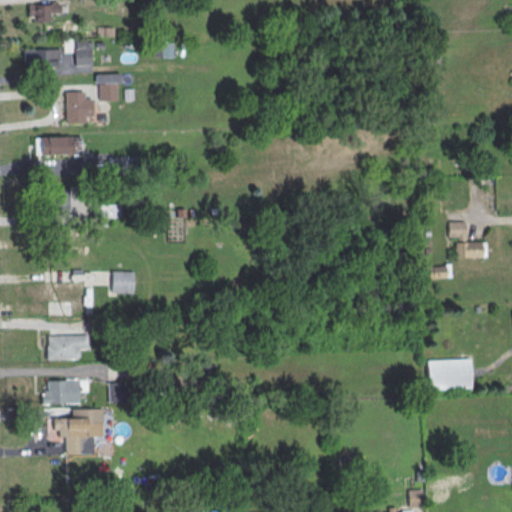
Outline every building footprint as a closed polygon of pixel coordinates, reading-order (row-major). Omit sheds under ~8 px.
[(27,4),(59,4),(59,14),(49,14),(49,22),(32,23),(32,17),(27,17),(27,4)] [(73,49),(90,48),(91,65),(74,66),(73,58),(73,49)] [(22,50),(58,49),(58,67),(28,68),(28,62),(22,62),(22,50)] [(97,84),(115,83),(116,101),(98,101),(97,84)] [(63,92),(83,92),(83,99),(91,99),(91,117),(83,117),(83,123),(64,123),(63,92)] [(38,138),(69,137),(70,155),(39,156),(38,138)] [(107,157),(124,156),(125,174),(108,175),(108,166),(107,157)] [(40,189),(68,188),(68,209),(40,211),(40,189)] [(446,221),(464,221),(464,228),(464,241),(480,241),(479,257),(453,257),(453,242),(456,242),(457,237),(446,237),(446,221)] [(422,278),(450,277),(450,265),(421,266),(422,278)] [(110,271),(132,271),(131,293),(110,293),(110,279),(110,271)] [(52,281),(52,302),(68,302),(68,315),(86,315),(86,304),(84,304),(83,285),(70,285),(70,281),(52,281)] [(46,336),(87,334),(87,349),(78,349),(78,356),(76,359),(46,360),(46,336)] [(425,361),(468,359),(469,373),(469,388),(426,389),(425,361)] [(46,381),(77,380),(78,403),(40,404),(39,394),(43,394),(42,391),(46,390),(46,381)] [(107,383),(117,382),(129,382),(129,402),(107,402),(107,383)] [(70,410),(101,409),(101,436),(92,437),(92,454),(64,454),(64,446),(64,437),(57,437),(57,430),(52,430),(51,419),(70,419),(70,410)] [(406,489),(406,507),(421,507),(421,489),(406,489)] [(281,502),(283,511),(303,511),(298,496),(281,502)]
